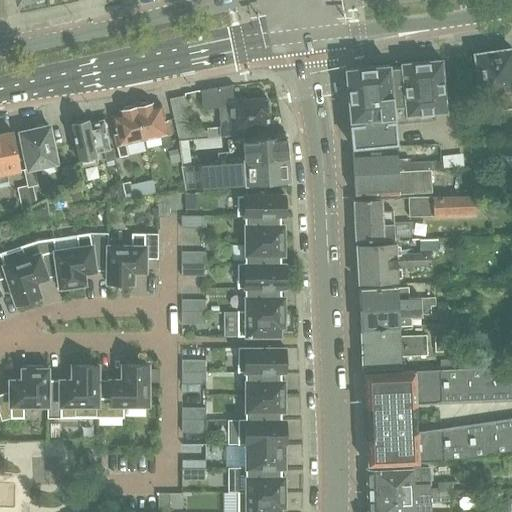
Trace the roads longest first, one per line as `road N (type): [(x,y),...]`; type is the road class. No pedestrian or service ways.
road 1 (secondary): [(335,511),(324,199),(299,37)]
road 2 (primary): [(0,94),(299,37)]
road 3 (primary): [(235,0),(0,52)]
road 4 (primary): [(299,37),(511,10)]
road 5 (residential): [(0,341),(170,341),(170,308)]
road 6 (residential): [(0,341),(68,310),(170,308)]
